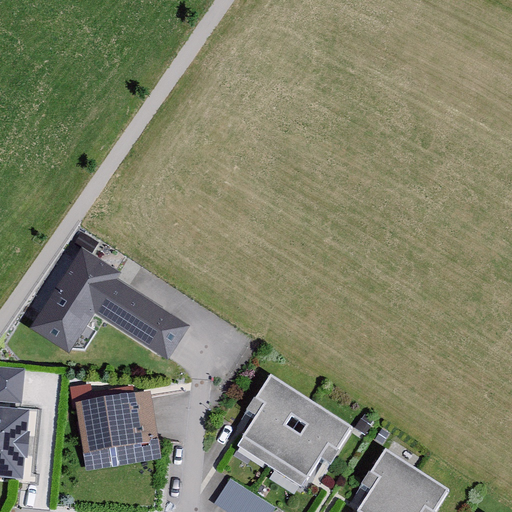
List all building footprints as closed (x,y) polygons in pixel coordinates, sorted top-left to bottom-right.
[(168,367),(190,334),(118,288),(122,282),(82,257),(31,336),(70,360),(95,321),(168,367)] [(0,362),(0,399),(25,401),(27,364),(0,362)] [(332,466),(347,442),(267,391),(252,415),(260,420),(239,454),(302,493),(323,461),(332,466)] [(158,449),(150,399),(77,409),(84,460),(158,449)] [(0,482),(22,484),(29,417),(0,414),(0,482)] [(440,511),(447,501),(382,461),(367,484),(375,490),(361,511),(440,511)] [(222,511),(270,511),(231,485),(216,508),(222,511)]
